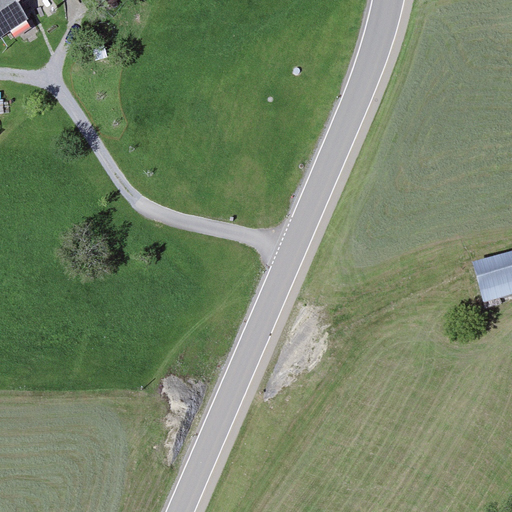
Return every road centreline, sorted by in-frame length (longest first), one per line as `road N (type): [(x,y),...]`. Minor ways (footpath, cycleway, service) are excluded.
road 1 (tertiary): [(180,511),(370,70),(390,0)]
road 2 (track): [(295,250),(151,212),(126,191),(54,76),(0,71)]
